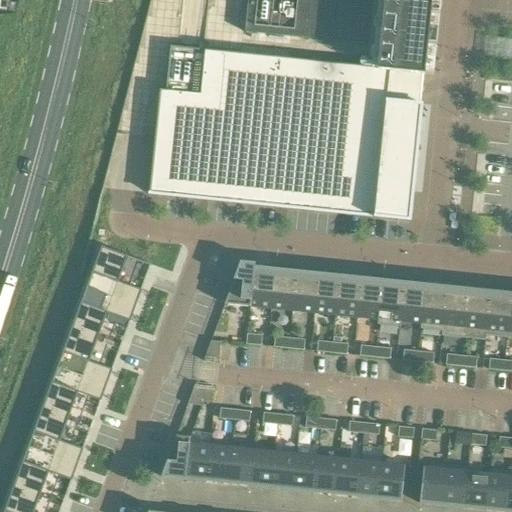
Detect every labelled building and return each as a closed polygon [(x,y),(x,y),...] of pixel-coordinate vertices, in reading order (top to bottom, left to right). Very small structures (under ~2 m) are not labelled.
[(149,194),(409,220),(422,96),(424,73),(431,0),(247,0),(244,32),(369,45),(367,67),(170,47),(166,88),(160,87),(149,194)] [(102,248),(87,288),(135,305),(140,290),(117,282),(127,257),(102,248)] [(252,307),(256,270),(256,264),(240,262),(224,304),(252,307)] [(274,271),(256,270),(252,307),(271,309),(274,271)] [(296,274),(274,271),(271,309),(292,311),(296,274)] [(296,274),(292,311),(314,313),(317,276),(296,274)] [(339,278),(317,276),(314,313),(335,316),(339,278)] [(339,278),(335,316),(357,318),(361,280),(339,278)] [(382,283),(361,280),(357,318),(378,320),(377,325),(378,325),(382,283)] [(382,283),(378,325),(399,327),(404,285),(382,283)] [(425,287),(404,285),(399,327),(400,327),(400,323),(421,325),(420,329),(421,329),(425,287)] [(441,336),(442,336),(447,289),(425,287),(421,329),(442,331),(441,336)] [(87,288),(73,327),(97,336),(106,311),(129,320),(135,305),(87,288)] [(468,291),(447,289),(442,336),(463,339),(468,291)] [(485,341),(490,294),(468,291),(463,339),(485,341)] [(511,296),(490,294),(485,341),(486,336),(507,338),(511,296)] [(73,327),(58,367),(106,385),(111,370),(88,361),(97,336),(73,327)] [(246,345),(260,346),(261,335),(247,334),(246,345)] [(274,347),(288,349),(289,338),(275,337),(274,347)] [(304,340),(289,338),(288,349),(303,351),(304,340)] [(213,362),(218,363),(220,342),(211,341),(203,361),(205,361),(213,362)] [(317,352),(331,353),(332,343),(318,341),(317,352)] [(347,344),(332,343),(331,353),(346,355),(347,344)] [(360,356),(374,358),(375,347),(361,346),(360,356)] [(374,358),(389,359),(390,349),(375,347),(374,358)] [(403,361),(417,362),(418,352),(404,350),(403,361)] [(418,352),(417,362),(432,364),(433,353),(418,352)] [(446,365),(460,367),(461,356),(447,355),(446,365)] [(460,367),(475,368),(476,358),(461,356),(460,367)] [(489,370),(503,371),(504,361),(490,359),(489,370)] [(511,361),(504,361),(503,371),(511,372),(511,361)] [(58,367),(43,407),(68,416),(77,391),(100,399),(106,385),(58,367)] [(201,406),(201,402),(203,386),(197,385),(195,385),(187,405),(201,406)] [(203,386),(201,402),(211,403),(213,387),(211,386),(211,387),(203,386)] [(43,407),(29,447),(76,464),(82,449),(59,441),(68,416),(43,407)] [(234,420),(235,410),(220,408),(219,419),(234,420)] [(250,412),(235,410),(234,420),(249,422),(250,412)] [(262,423),(277,425),(278,414),(263,413),(262,423)] [(293,416),(278,414),(277,425),(292,426),(293,416)] [(320,429),(321,419),(306,417),(305,428),(320,429)] [(336,420),(321,419),(320,429),(335,431),(336,420)] [(363,434),(363,433),(364,423),(349,422),(348,432),(363,434)] [(364,423),(363,433),(363,434),(378,435),(379,425),(364,423)] [(412,439),(413,428),(398,427),(397,437),(412,439)] [(420,439),(421,439),(435,441),(437,431),(421,429),(420,439)] [(456,433),(455,443),(470,444),(471,434),(456,433)] [(486,436),(471,434),(470,444),(485,446),(486,436)] [(187,437),(176,436),(160,477),(182,479),(187,437)] [(187,437),(182,479),(204,481),(208,445),(189,443),(190,437),(187,437)] [(511,438),(499,437),(498,447),(511,448),(511,438)] [(226,484),(230,447),(208,445),(204,481),(226,484)] [(29,447),(14,487),(39,496),(48,471),(71,479),(76,464),(29,447)] [(248,486),(252,450),(230,447),(226,484),(248,486)] [(248,486),(270,488),(274,452),(252,450),(248,486)] [(270,488),(292,490),(295,454),(274,452),(270,488)] [(317,456),(295,454),(292,490),(314,492),(317,456)] [(336,495),(339,458),(317,456),(314,492),(336,495)] [(336,495),(357,497),(361,461),(339,458),(336,495)] [(383,463),(361,461),(357,497),(379,499),(383,463)] [(405,465),(383,463),(379,499),(401,501),(405,465)] [(445,465),(423,463),(419,504),(441,506),(445,465)] [(467,467),(445,465),(441,506),(463,508),(467,467)] [(485,510),(489,469),(488,469),(488,474),(468,472),(468,467),(467,467),(463,508),(485,510)] [(502,511),(506,511),(511,471),(489,469),(485,510),(502,511)] [(14,487),(4,511),(32,511),(39,496),(14,487)]
